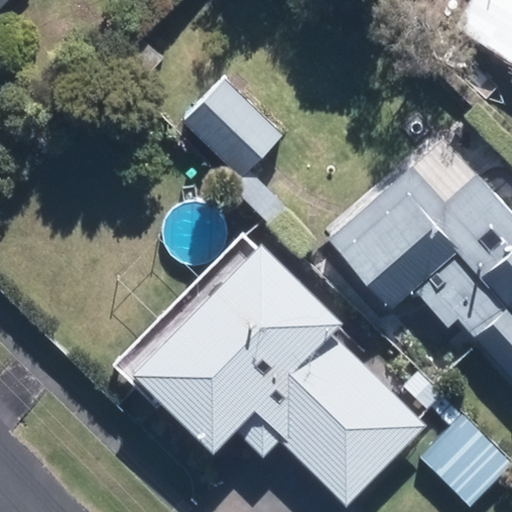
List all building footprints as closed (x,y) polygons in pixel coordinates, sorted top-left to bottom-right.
[(511,0),(465,0),(452,22),(511,59),(511,0)] [(203,137),(239,172),(281,130),(244,94),(203,137)] [(455,315),(511,379),(511,214),(440,134),(325,236),(388,306),(410,287),(444,325),(455,315)] [(230,184),(265,221),(283,204),(248,166),(230,184)] [(277,434),(341,501),(424,419),(327,321),(333,316),(256,237),(127,364),(207,445),(230,422),(260,452),(277,434)] [(400,383),(425,406),(440,390),(416,367),(400,383)] [(511,456),(465,412),(432,447),(483,495),(511,465),(511,456)]
